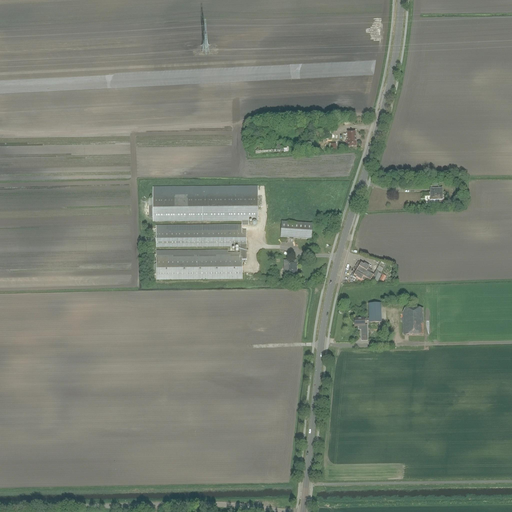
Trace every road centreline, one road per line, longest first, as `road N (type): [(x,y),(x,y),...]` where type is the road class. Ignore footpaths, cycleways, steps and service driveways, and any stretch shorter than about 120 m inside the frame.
road 1 (secondary): [(302,511),(324,316),(385,102),(401,0)]
road 2 (track): [(0,132),(382,114)]
road 3 (unclassified): [(295,511),(186,504),(0,508)]
